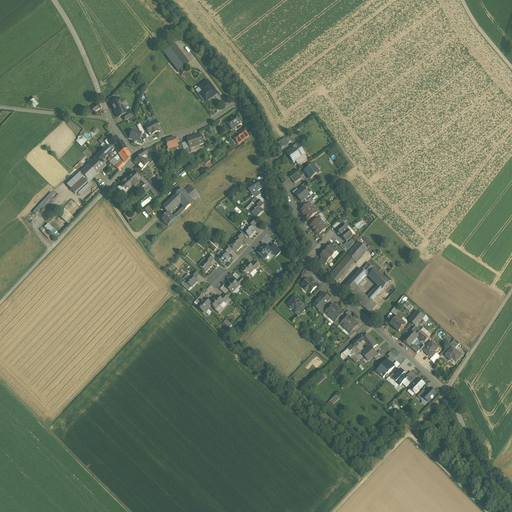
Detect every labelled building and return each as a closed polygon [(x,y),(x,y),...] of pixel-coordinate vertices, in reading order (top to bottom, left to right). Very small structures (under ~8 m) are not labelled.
[(174,44),(163,52),(178,73),(189,64),(174,44)] [(217,94),(208,82),(201,87),(205,92),(200,96),(206,103),(217,94)] [(205,92),(201,87),(199,88),(196,91),(199,96),(200,96),(205,92)] [(34,106),(38,104),(34,97),(30,99),(34,106)] [(97,104),(91,109),(91,110),(92,111),(93,112),(94,113),(100,109),(99,108),(97,104)] [(121,105),(119,106),(118,105),(115,106),(115,108),(113,109),(118,118),(122,116),(126,114),(125,112),(121,105)] [(129,110),(125,112),(126,114),(122,116),(125,121),(133,117),(129,110)] [(235,116),(227,123),(232,130),(235,128),(241,123),(235,116)] [(157,125),(155,121),(150,124),(155,133),(160,131),(157,125)] [(145,126),(144,126),(147,131),(149,136),(155,133),(150,124),(145,126)] [(238,134),(233,138),(234,138),(238,143),(240,141),(241,143),(248,138),(245,134),(246,134),(243,130),(238,134)] [(140,133),(132,131),(129,139),(139,142),(141,134),(140,133)] [(235,131),(228,137),(231,140),(234,138),(233,138),(238,134),(235,131)] [(200,134),(187,139),(188,142),(189,148),(190,149),(203,144),(200,134)] [(104,137),(99,142),(101,145),(107,141),(104,137)] [(81,147),(85,143),(80,138),(76,141),(81,147)] [(116,138),(108,142),(107,141),(101,145),(104,150),(107,147),(110,149),(113,147),(119,144),(116,138)] [(176,138),(166,141),(168,149),(174,147),(178,146),(178,145),(176,138)] [(284,138),(277,143),(281,149),(288,143),(286,140),(284,138)] [(119,144),(113,147),(115,149),(119,154),(126,150),(121,142),(119,144)] [(294,148),(294,149),(301,159),(296,162),(299,167),(308,160),(298,145),(294,148)] [(96,158),(103,164),(103,160),(115,149),(113,147),(110,149),(107,147),(104,150),(96,158)] [(294,149),(287,154),(294,163),(296,162),(301,159),(294,149)] [(126,150),(119,154),(123,161),(125,164),(131,157),(126,150)] [(153,164),(145,150),(140,153),(144,157),(145,156),(150,163),(147,165),(147,166),(149,168),(153,164)] [(115,168),(123,161),(119,154),(110,163),(115,168)] [(103,164),(96,158),(80,173),(88,182),(96,174),(97,175),(106,166),(103,164)] [(147,165),(141,159),(138,158),(133,162),(142,171),(147,165)] [(115,168),(119,171),(125,164),(123,161),(115,168)] [(314,165),(304,172),(310,180),(319,173),(314,165)] [(80,173),(67,185),(75,194),(88,182),(80,173)] [(302,179),(298,173),(291,178),(295,184),(302,179)] [(134,174),(126,181),(125,180),(122,183),(126,188),(127,187),(130,190),(135,185),(140,180),(134,174)] [(256,181),(249,186),(247,188),(248,190),(250,190),(253,194),(258,191),(261,189),(256,181)] [(146,187),(142,190),(145,193),(151,187),(147,183),(144,185),(146,187)] [(190,186),(184,191),(187,196),(190,199),(194,203),(200,197),(190,186)] [(117,192),(113,188),(109,192),(114,196),(117,192)] [(304,188),(295,194),(301,203),(307,198),(310,196),(304,188)] [(182,190),(163,209),(168,214),(169,214),(180,203),(187,196),(184,191),(182,190)] [(51,192),(33,212),(36,215),(54,195),(51,192)] [(148,196),(138,203),(142,208),(152,201),(148,196)] [(187,196),(180,203),(182,205),(190,199),(187,196)] [(309,201),(304,204),(307,207),(310,204),(314,201),(311,198),(309,201)] [(190,199),(182,205),(186,209),(194,203),(190,199)] [(259,200),(254,205),(255,206),(258,209),(259,209),(263,204),(262,203),(259,200)] [(252,203),(246,210),(249,212),(255,206),(254,205),(252,203)] [(307,207),(300,212),(304,216),(313,209),(310,204),(307,207)] [(153,211),(149,206),(143,210),(148,216),(153,211)] [(255,206),(249,212),(256,218),(262,212),(259,209),(258,209),(255,206)] [(69,224),(75,218),(65,209),(59,215),(69,224)] [(313,209),(304,216),(308,221),(314,216),(317,213),(313,209)] [(168,214),(161,220),(168,227),(175,220),(173,219),(169,214),(168,214)] [(320,219),(317,222),(310,227),(314,231),(323,224),(320,219)] [(257,224),(252,220),(248,225),(249,226),(249,225),(252,228),(257,224)] [(55,238),(59,234),(49,224),(45,228),(55,238)] [(246,224),(241,230),(242,231),(243,232),(249,226),(248,225),(246,224)] [(327,228),(323,224),(314,231),(318,236),(319,236),(323,232),(327,228)] [(249,226),(243,232),(246,235),(250,238),(256,232),(252,228),(249,225),(249,226)] [(343,225),(336,230),(341,236),(348,231),(343,225)] [(348,231),(341,236),(346,242),(352,236),(348,231)] [(240,233),(235,238),(236,239),(240,242),(244,237),(240,233)] [(236,239),(231,245),(237,252),(243,245),(240,242),(236,239)] [(359,243),(348,256),(355,262),(356,263),(368,251),(359,243)] [(272,244),(268,249),(271,252),(272,253),(277,248),(272,244)] [(265,246),(261,250),(260,250),(257,253),(264,260),(267,256),(271,252),(268,249),(265,246)] [(337,252),(330,246),(325,252),(331,257),(337,252)] [(231,251),(227,247),(223,252),(224,253),(227,255),(231,251)] [(281,252),(277,248),(272,253),(275,255),(277,257),(281,252)] [(325,252),(320,257),(322,259),(326,263),(331,257),(325,252)] [(224,253),(218,259),(224,265),(230,258),(227,255),(224,253)] [(214,260),(209,255),(205,260),(206,261),(210,264),(214,260)] [(348,256),(330,277),(337,283),(355,262),(348,256)] [(206,261),(200,267),(206,273),(212,266),(210,264),(206,261)] [(260,266),(256,262),(251,267),(254,270),(255,271),(260,266)] [(248,264),(244,268),(243,268),(240,271),(247,277),(250,275),(254,270),(251,267),(248,264)] [(368,264),(362,271),(367,275),(369,277),(375,270),(368,264)] [(361,270),(349,283),(356,288),(367,275),(362,271),(361,270)] [(389,283),(375,270),(369,277),(379,287),(383,290),(389,283)] [(195,271),(190,276),(191,276),(195,280),(199,275),(195,271)] [(190,277),(186,283),(191,288),(197,282),(195,280),(191,276),(190,277)] [(308,280),(303,276),(299,282),(303,285),(308,280)] [(240,279),(236,283),(239,287),(240,287),(244,283),(240,279)] [(303,285),(302,286),(305,289),(305,288),(308,291),(307,291),(310,294),(317,287),(308,279),(308,280),(303,285)] [(232,280),(228,284),(225,287),(232,294),(239,287),(236,283),(232,280)] [(186,283),(185,282),(184,282),(181,285),(188,291),(191,288),(186,283)] [(356,288),(349,283),(343,289),(370,314),(377,307),(372,302),(383,290),(379,287),(368,299),(356,288)] [(217,296),(213,301),(210,304),(209,304),(211,306),(216,310),(220,307),(223,303),(224,304),(229,299),(225,295),(220,300),(217,296)] [(321,299),(315,305),(320,310),(323,307),(330,300),(328,298),(324,295),(325,295),(321,299)] [(202,296),(195,302),(198,305),(205,299),(202,296)] [(303,305),(294,297),(288,304),(296,312),(301,307),(303,305)] [(205,299),(198,305),(199,306),(198,307),(201,310),(205,313),(208,310),(208,309),(211,306),(209,304),(210,304),(209,303),(208,304),(207,303),(208,302),(205,299)] [(413,308),(406,302),(403,307),(409,312),(413,308)] [(328,311),(325,314),(323,316),(328,321),(338,310),(333,305),(328,311)] [(301,307),(296,312),(295,313),(299,317),(305,311),(301,307)] [(338,310),(328,321),(332,325),(333,324),(334,323),(338,319),(343,314),(338,310)] [(418,312),(409,322),(416,327),(424,318),(418,312)] [(342,323),(340,326),(338,328),(343,332),(345,330),(353,321),(349,317),(342,323)] [(401,321),(397,317),(390,325),(399,333),(401,331),(406,325),(401,321)] [(353,321),(345,330),(343,332),(347,336),(349,334),(350,335),(353,331),(358,325),(353,321)] [(420,332),(416,328),(412,332),(416,336),(417,335),(420,332)] [(410,331),(402,341),(409,347),(410,346),(417,337),(416,336),(412,332),(410,331)] [(426,336),(420,332),(417,335),(422,340),(426,336)] [(377,346),(368,335),(363,339),(361,336),(361,337),(363,340),(370,347),(370,348),(373,350),(377,346)] [(358,339),(352,345),(354,347),(350,352),(359,362),(360,360),(363,358),(365,360),(368,363),(374,358),(377,355),(373,350),(370,348),(362,355),(355,348),(361,342),(358,339)] [(459,344),(454,340),(450,344),(453,347),(455,349),(459,344)] [(426,347),(423,351),(427,355),(428,354),(432,358),(436,354),(434,352),(438,348),(432,342),(426,347)] [(417,352),(410,346),(409,347),(408,349),(415,354),(417,352)] [(452,348),(449,352),(449,353),(446,357),(450,361),(451,359),(456,363),(462,356),(452,348)] [(347,349),(339,357),(340,358),(341,358),(343,359),(348,355),(356,364),(359,362),(350,352),(347,349)] [(380,351),(377,355),(374,358),(377,361),(384,355),(380,351)] [(396,358),(391,353),(388,356),(390,358),(387,360),(391,364),(394,361),(393,360),(396,358)] [(386,361),(378,369),(381,372),(379,375),(383,379),(385,377),(387,374),(388,375),(388,374),(394,367),(391,364),(387,360),(387,361),(386,361)] [(400,370),(392,379),(400,387),(406,380),(407,378),(406,377),(403,374),(403,373),(400,370)] [(416,377),(411,372),(406,377),(407,378),(406,380),(410,384),(416,378),(416,377)] [(323,373),(312,382),(315,387),(327,377),(323,373)] [(410,384),(410,385),(412,387),(418,380),(416,378),(410,384)] [(412,387),(410,389),(415,395),(424,385),(419,380),(412,387)] [(426,393),(422,398),(428,403),(436,394),(430,389),(426,393)] [(423,391),(417,397),(420,400),(422,398),(426,393),(423,391)] [(330,407),(338,400),(334,396),(326,403),(330,407)] [(394,414),(398,408),(393,404),(388,410),(394,414)]
